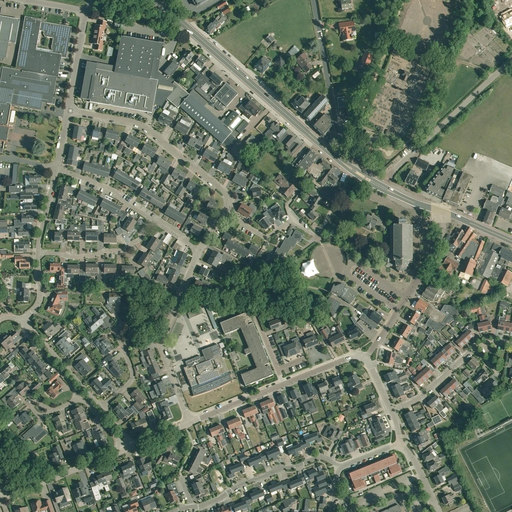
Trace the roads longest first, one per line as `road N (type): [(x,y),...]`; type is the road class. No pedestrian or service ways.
road 1 (primary): [(336,158),(162,6)]
road 2 (residential): [(224,211),(227,195),(147,128),(68,111)]
road 3 (residential): [(189,423),(163,339),(198,252)]
road 4 (residential): [(365,359),(451,214)]
road 5 (residential): [(313,0),(340,143),(336,158)]
road 6 (residential): [(192,505),(315,457),(340,467)]
road 7 (residential): [(390,412),(481,344),(511,345)]
road 8 (residential): [(0,495),(124,449)]
road 9 (residential): [(38,254),(123,250),(153,220)]
